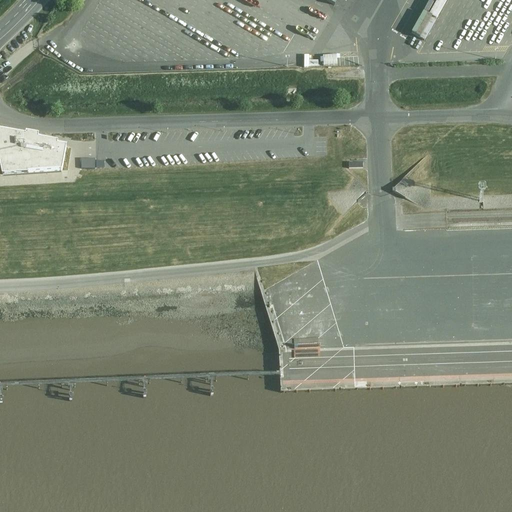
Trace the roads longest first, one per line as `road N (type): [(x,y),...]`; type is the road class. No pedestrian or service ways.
road 1 (unclassified): [(0,113),(28,125),(377,117)]
road 2 (unclassified): [(377,117),(384,339)]
road 3 (unclassified): [(377,117),(511,116)]
